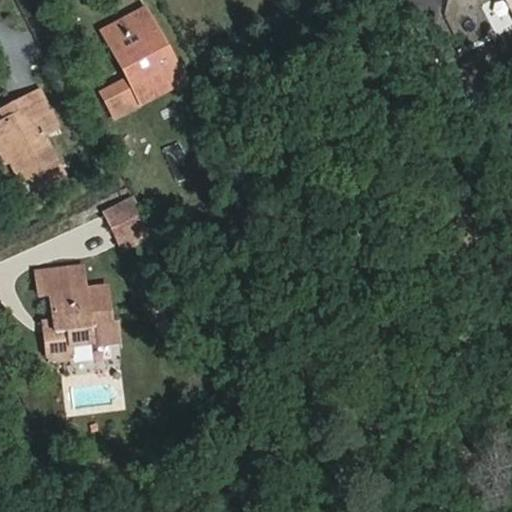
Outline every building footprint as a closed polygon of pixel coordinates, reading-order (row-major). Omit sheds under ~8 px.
[(182,80),(148,7),(126,17),(131,28),(115,36),(130,73),(122,77),(110,83),(123,108),(182,80)] [(126,17),(111,24),(115,36),(131,28),(126,17)] [(111,24),(100,29),(122,77),(130,73),(115,36),(111,24)] [(110,83),(97,89),(109,115),(123,108),(110,83)] [(40,89),(22,96),(28,108),(6,118),(0,120),(0,135),(9,155),(24,188),(62,171),(44,132),(58,126),(40,89)] [(22,96),(1,105),(6,118),(28,108),(22,96)] [(0,135),(0,158),(9,155),(0,135)] [(118,239),(133,233),(137,243),(151,238),(132,199),(104,211),(118,239)] [(118,239),(123,249),(137,243),(133,233),(118,239)] [(37,281),(39,306),(50,305),(53,332),(54,343),(45,344),(47,364),(51,367),(56,369),(62,368),(66,366),(70,363),(73,358),(74,353),(74,352),(91,351),(91,355),(121,353),(121,332),(113,332),(109,298),(84,301),(82,276),(37,281)] [(53,332),(44,333),(45,344),(54,343),(53,332)]
